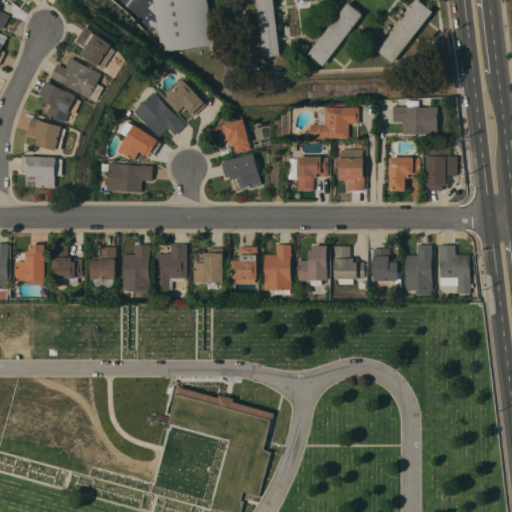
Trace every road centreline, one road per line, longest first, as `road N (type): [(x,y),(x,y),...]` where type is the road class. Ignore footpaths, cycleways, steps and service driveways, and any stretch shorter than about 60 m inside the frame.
road 1 (residential): [(511,213),(0,218)]
road 2 (primary): [(464,0),(511,412)]
road 3 (residential): [(50,29),(0,120),(3,219)]
road 4 (primary): [(511,196),(497,69)]
